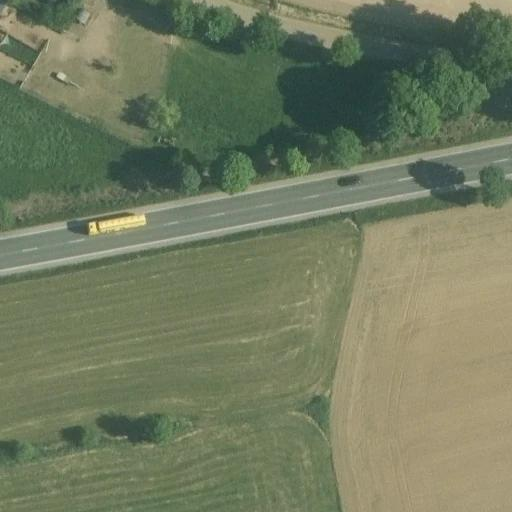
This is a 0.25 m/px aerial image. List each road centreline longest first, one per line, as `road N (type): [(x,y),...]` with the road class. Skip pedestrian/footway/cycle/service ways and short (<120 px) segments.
road 1 (primary): [(0,254),(511,159)]
road 2 (residential): [(189,0),(269,30),(511,69)]
